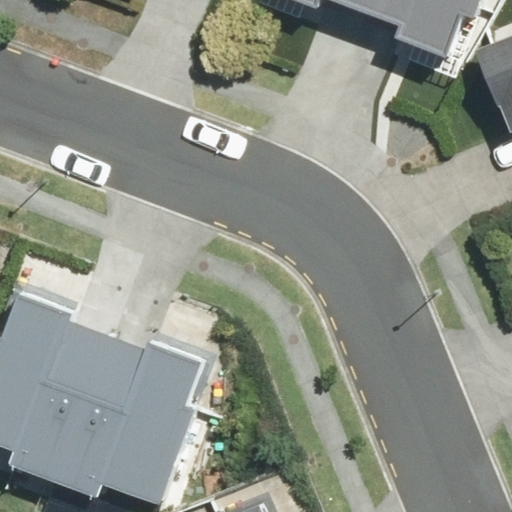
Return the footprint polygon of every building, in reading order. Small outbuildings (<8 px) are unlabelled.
[(461,0),(389,0),(452,25),(461,0)] [(511,15),(475,30),(511,122),(511,15)] [(110,313),(16,272),(0,308),(0,426),(49,448),(110,313)] [(203,354),(110,313),(49,448),(143,489),(203,354)] [(193,511),(286,511),(275,481),(193,511)]
